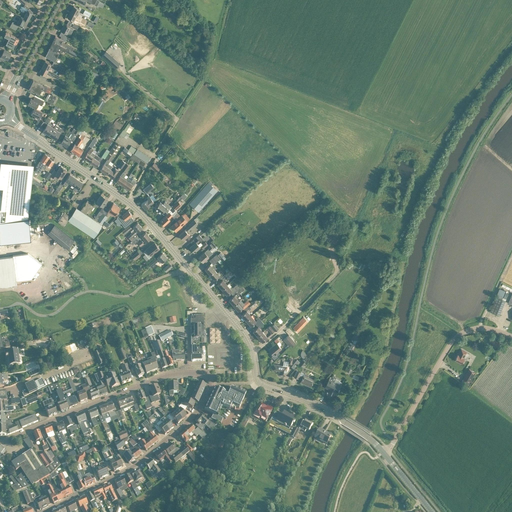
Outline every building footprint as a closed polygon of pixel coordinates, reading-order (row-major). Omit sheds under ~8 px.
[(127,0),(126,0),(122,5),(131,12),(136,7),(127,0)] [(21,6),(20,9),(21,10),(20,10),(23,12),(24,11),(25,12),(26,12),(23,17),(28,20),(33,12),(30,10),(31,10),(29,9),(28,9),(28,7),(25,4),(23,7),(21,6)] [(74,6),(71,11),(81,17),(83,14),(89,17),(91,13),(85,10),(83,14),(78,11),(79,9),(74,6)] [(7,10),(3,18),(8,20),(11,13),(7,10)] [(68,17),(72,20),(73,20),(75,18),(81,21),(83,18),(81,17),(71,11),(68,17)] [(12,21),(10,27),(16,30),(18,25),(19,25),(20,26),(22,27),(24,28),(28,20),(23,17),(21,16),(17,23),(12,21)] [(61,30),(65,32),(67,33),(70,35),(73,29),(70,28),(70,26),(67,24),(66,24),(65,23),(61,30)] [(5,38),(3,42),(10,45),(14,47),(19,38),(14,36),(6,32),(5,33),(4,35),(6,36),(5,38)] [(53,41),(66,48),(69,50),(71,46),(62,41),(63,39),(65,40),(67,35),(66,35),(61,32),(60,35),(62,36),(60,38),(55,35),(53,41)] [(50,46),(49,47),(59,52),(61,48),(64,50),(72,54),(74,52),(69,50),(66,48),(53,41),(50,46)] [(0,58),(3,61),(5,58),(8,59),(9,56),(9,55),(10,53),(6,51),(4,49),(4,50),(0,47),(0,58)] [(45,55),(49,58),(55,61),(59,52),(49,47),(45,55)] [(120,63),(106,51),(102,56),(115,68),(120,63)] [(42,66),(55,73),(56,70),(53,68),(50,67),(51,64),(45,61),(42,66)] [(39,72),(44,75),(45,75),(47,73),(50,74),(50,75),(53,77),(53,76),(58,79),(60,76),(55,73),(42,66),(39,72)] [(29,85),(28,87),(29,88),(28,88),(33,91),(39,94),(41,89),(50,93),(52,89),(37,82),(33,80),(32,80),(31,83),(30,85),(29,85)] [(53,103),(56,98),(48,93),(45,100),(49,102),(49,101),(53,103)] [(39,109),(41,105),(44,101),(34,96),(33,99),(31,97),(28,104),(34,107),(39,109)] [(100,109),(104,101),(100,99),(96,107),(100,109)] [(41,128),(44,123),(38,119),(39,117),(41,118),(43,113),(42,112),(42,111),(39,109),(34,107),(31,113),(35,115),(34,118),(38,120),(36,124),(38,125),(37,126),(41,128)] [(43,130),(49,134),(53,128),(50,126),(52,124),(48,122),(51,119),(48,117),(44,123),(47,124),(43,130)] [(124,130),(123,129),(119,135),(123,138),(125,136),(127,138),(129,134),(132,129),(133,126),(130,125),(131,124),(128,123),(124,130)] [(62,134),(65,130),(66,129),(66,128),(63,126),(63,127),(62,128),(56,124),(53,128),(49,134),(55,139),(59,133),(62,134)] [(62,140),(61,142),(66,146),(69,142),(72,138),(73,136),(75,138),(77,134),(78,133),(80,130),(80,129),(81,128),(78,126),(76,129),(74,128),(71,132),(69,130),(65,135),(63,138),(62,139),(61,140),(62,140)] [(73,146),(70,150),(75,154),(75,155),(77,156),(78,155),(78,156),(81,151),(83,149),(82,148),(83,145),(83,144),(81,142),(85,137),(81,134),(73,146)] [(112,147),(109,151),(110,151),(105,158),(107,159),(103,165),(100,169),(106,173),(112,166),(108,163),(110,161),(121,145),(115,142),(112,146),(112,147)] [(134,154),(136,155),(137,156),(141,159),(143,160),(147,163),(149,160),(151,158),(146,155),(137,149),(131,145),(128,150),(132,153),(133,153),(134,153),(134,154)] [(84,157),(90,162),(95,154),(92,152),(93,150),(90,148),(86,153),(84,157)] [(105,158),(110,151),(109,151),(106,149),(102,156),(101,156),(105,158)] [(37,165),(36,167),(37,167),(35,170),(39,173),(42,168),(44,169),(47,164),(46,166),(49,168),(51,165),(54,161),(49,157),(50,156),(45,153),(37,165)] [(132,154),(130,157),(138,163),(141,159),(137,156),(136,155),(134,154),(134,153),(133,153),(132,153),(132,154)] [(102,159),(99,157),(95,154),(90,162),(96,166),(99,162),(102,159)] [(160,168),(154,162),(150,167),(156,172),(160,168)] [(125,182),(126,180),(123,177),(123,176),(124,176),(126,174),(124,173),(130,165),(126,163),(122,168),(124,170),(123,172),(122,172),(116,180),(120,182),(120,184),(122,185),(123,185),(125,182)] [(54,170),(52,174),(51,175),(55,178),(57,175),(61,178),(67,170),(61,166),(57,171),(54,170)] [(113,178),(116,174),(118,170),(115,168),(112,166),(106,173),(113,178)] [(0,221),(28,218),(29,201),(32,168),(2,167),(0,168),(0,172),(0,171),(0,221)] [(70,173),(67,178),(66,180),(64,183),(67,185),(69,182),(72,184),(76,178),(70,173)] [(83,182),(76,178),(72,184),(75,186),(73,189),(76,192),(78,188),(80,186),(83,182)] [(133,178),(131,180),(128,178),(126,180),(125,182),(123,185),(129,189),(132,184),(133,185),(136,181),(133,178)] [(208,182),(190,204),(199,212),(217,190),(208,182)] [(154,187),(150,183),(143,189),(146,193),(154,187)] [(97,202),(95,204),(95,205),(96,205),(98,206),(100,204),(103,206),(105,203),(108,199),(101,194),(96,201),(97,202)] [(145,208),(149,205),(154,202),(153,201),(155,199),(152,195),(151,195),(149,196),(145,199),(146,200),(141,204),(145,208)] [(88,216),(91,210),(95,205),(95,204),(88,200),(85,204),(80,210),(72,223),(94,238),(102,225),(88,216)] [(164,225),(168,222),(170,220),(169,218),(171,216),(174,219),(178,214),(175,211),(176,210),(176,209),(181,204),(178,201),(177,200),(171,206),(171,207),(165,213),(167,214),(160,221),(164,225)] [(164,214),(165,213),(171,207),(171,206),(165,201),(163,204),(160,202),(158,204),(154,208),(161,213),(161,212),(164,214)] [(108,210),(109,211),(114,215),(115,214),(117,215),(119,213),(117,211),(120,207),(113,203),(110,207),(108,210)] [(100,211),(94,219),(97,221),(102,213),(106,208),(103,206),(99,211),(100,211)] [(317,216),(325,209),(323,206),(314,212),(317,216)] [(64,226),(68,220),(72,223),(80,210),(76,208),(71,216),(64,212),(58,222),(64,226)] [(102,213),(97,221),(102,224),(107,216),(105,214),(108,210),(106,208),(102,213)] [(117,218),(114,220),(118,225),(121,223),(125,227),(134,220),(131,216),(132,215),(128,210),(124,213),(122,215),(121,214),(116,217),(117,218)] [(182,226),(187,221),(182,216),(171,225),(176,231),(182,226)] [(0,243),(31,240),(29,218),(28,218),(0,221),(0,243)] [(187,241),(191,237),(187,232),(191,228),(192,229),(198,224),(194,219),(188,224),(189,225),(179,234),(183,239),(185,238),(187,241)] [(131,241),(137,235),(136,233),(138,231),(142,227),(137,222),(133,226),(133,227),(132,228),(130,226),(123,232),(125,234),(127,231),(128,231),(129,230),(132,233),(130,234),(127,236),(129,238),(131,240),(131,241)] [(54,224),(48,233),(67,249),(74,240),(54,224)] [(204,229),(199,234),(196,237),(198,239),(196,242),(195,241),(192,244),(192,245),(190,247),(194,252),(195,251),(196,250),(201,246),(203,249),(208,245),(205,242),(202,245),(200,242),(201,241),(203,239),(201,236),(206,231),(204,229)] [(141,240),(138,242),(141,246),(147,241),(151,238),(146,232),(142,235),(141,235),(140,236),(142,239),(141,240)] [(139,237),(137,235),(131,241),(130,242),(132,245),(140,238),(139,238),(139,237)] [(145,249),(145,250),(143,251),(149,258),(152,256),(151,255),(155,252),(159,249),(154,242),(150,245),(148,247),(145,249)] [(198,257),(203,262),(213,253),(210,251),(213,248),(211,246),(198,257)] [(152,261),(148,264),(150,267),(152,266),(154,264),(158,261),(160,263),(161,261),(162,262),(167,257),(162,252),(158,255),(157,257),(152,261)] [(0,257),(0,287),(12,286),(16,285),(16,280),(31,278),(42,264),(28,253),(13,255),(13,256),(0,257)] [(216,254),(209,260),(211,263),(213,265),(217,261),(220,264),(222,262),(220,259),(216,254)] [(164,268),(161,270),(163,274),(172,266),(169,263),(164,268)] [(209,274),(214,270),(210,264),(208,265),(205,268),(209,274)] [(218,279),(224,274),(220,269),(217,272),(214,270),(209,274),(214,279),(217,277),(218,279)] [(220,281),(217,283),(222,289),(227,285),(224,282),(224,281),(226,280),(225,279),(227,277),(226,276),(224,274),(218,279),(220,281)] [(230,292),(232,294),(241,285),(239,282),(234,286),(232,287),(231,287),(230,288),(227,285),(222,289),(227,295),(230,292)] [(229,299),(233,305),(239,300),(237,297),(239,296),(238,294),(244,289),(241,285),(232,294),(233,296),(229,299)] [(502,299),(506,291),(500,288),(496,296),(502,299)] [(239,300),(233,305),(238,310),(243,306),(244,308),(250,303),(247,300),(243,303),(240,299),(239,300)] [(244,312),(241,314),(246,320),(251,316),(247,311),(248,309),(249,310),(251,308),(250,307),(256,303),(254,300),(250,303),(244,308),(242,310),(244,312)] [(191,320),(190,320),(191,327),(191,346),(194,346),(196,346),(200,346),(202,346),(204,346),(204,338),(201,338),(201,334),(201,331),(204,331),(204,315),(191,316),(191,320)] [(257,320),(256,321),(251,316),(246,320),(251,325),(254,322),(256,324),(261,320),(258,317),(256,318),(257,320)] [(344,318),(341,316),(336,322),(339,325),(344,318)] [(297,332),(308,321),(303,317),(293,328),(297,332)] [(253,330),(257,336),(263,332),(259,328),(262,325),(264,324),(261,320),(256,324),(257,326),(253,330)] [(170,330),(164,333),(167,339),(173,336),(170,330)] [(257,336),(262,342),(267,337),(264,333),(263,332),(257,336)] [(162,341),(167,339),(164,333),(159,336),(162,341)] [(285,338),(288,342),(292,346),(294,345),(296,343),(296,342),(292,339),(289,335),(285,338)] [(346,346),(351,349),(357,339),(352,336),(346,346)] [(492,337),(489,341),(497,347),(500,343),(492,337)] [(271,356),(274,359),(277,356),(275,354),(276,353),(281,348),(280,346),(281,345),(281,344),(278,340),(276,342),(276,343),(269,349),(273,355),(271,356)] [(159,341),(154,343),(158,356),(159,357),(161,361),(165,360),(163,353),(159,341)] [(196,346),(194,346),(191,346),(192,346),(192,356),(191,356),(191,361),(192,361),(192,362),(193,362),(193,361),(201,361),(201,356),(202,356),(202,346),(200,346),(196,346)] [(44,355),(50,353),(48,347),(42,350),(44,355)] [(465,359),(467,360),(470,354),(469,353),(468,353),(461,349),(459,354),(458,354),(455,359),(462,363),(465,359)] [(9,366),(14,365),(20,364),(18,355),(21,355),(20,350),(10,352),(5,352),(6,357),(8,357),(9,366)] [(99,366),(103,364),(98,352),(94,353),(99,366)] [(171,358),(169,358),(166,352),(163,353),(165,360),(168,367),(173,366),(172,361),(171,358)] [(147,359),(148,363),(151,370),(152,372),(157,369),(155,364),(158,363),(156,358),(154,353),(151,354),(152,357),(147,359)] [(128,359),(127,359),(130,367),(131,369),(133,373),(136,372),(138,377),(144,375),(141,370),(139,364),(134,366),(131,358),(128,359)] [(162,369),(168,367),(165,360),(161,361),(159,362),(160,365),(162,369)] [(287,366),(288,361),(284,360),(283,366),(273,364),(272,369),(280,371),(280,374),(285,376),(287,366)] [(474,360),(469,366),(474,370),(479,364),(481,361),(479,360),(477,362),(474,360)] [(146,374),(152,372),(151,370),(148,363),(145,364),(144,361),(140,363),(139,364),(141,370),(144,368),(146,374)] [(131,380),(130,375),(129,373),(130,372),(128,368),(127,368),(126,365),(122,367),(124,374),(119,376),(122,384),(131,380)] [(470,381),(475,372),(469,369),(464,378),(470,381)] [(115,374),(114,374),(113,371),(109,373),(110,376),(107,377),(104,378),(108,387),(111,386),(112,388),(119,385),(115,374)] [(311,386),(313,382),(314,380),(308,377),(309,375),(304,373),(301,372),(300,372),(297,371),(294,377),(298,378),(302,380),(301,382),(311,386)] [(340,384),(341,382),(340,380),(336,378),(335,381),(330,379),(332,377),(330,376),(329,379),(326,387),(329,388),(327,391),(327,392),(326,394),(334,397),(340,384)] [(41,379),(33,383),(33,382),(25,385),(27,390),(27,391),(25,392),(22,393),(24,397),(45,387),(41,379)] [(96,390),(99,397),(107,394),(105,389),(102,381),(98,382),(101,388),(96,390)] [(199,382),(191,399),(193,400),(198,402),(206,385),(199,382)] [(169,386),(169,389),(169,396),(173,396),(173,391),(177,391),(177,392),(181,392),(182,391),(182,390),(182,385),(177,386),(177,383),(170,383),(170,386),(169,386)] [(53,385),(47,387),(50,394),(51,394),(56,392),(58,398),(59,401),(54,403),(58,414),(61,413),(69,409),(62,394),(60,388),(58,384),(53,386),(53,385)] [(85,385),(82,387),(79,388),(81,393),(77,395),(78,398),(80,402),(87,400),(85,394),(88,392),(88,390),(87,390),(85,385)] [(148,393),(149,395),(152,403),(155,402),(159,401),(157,395),(160,394),(159,391),(158,389),(158,390),(157,386),(150,389),(151,392),(148,393)] [(90,389),(87,390),(88,390),(88,392),(88,393),(89,393),(92,400),(99,397),(96,390),(95,390),(94,387),(90,389)] [(215,388),(204,410),(213,414),(211,419),(221,423),(223,418),(218,416),(216,415),(221,405),(222,405),(222,406),(222,407),(224,407),(230,409),(230,408),(232,405),(236,407),(239,408),(246,394),(235,388),(234,390),(231,389),(232,387),(231,387),(228,394),(226,393),(225,393),(217,389),(215,388)] [(65,393),(62,394),(69,409),(78,406),(76,401),(75,397),(72,390),(65,393)] [(137,394),(139,399),(140,401),(142,400),(146,410),(152,408),(148,398),(146,399),(145,396),(143,392),(137,394)] [(27,399),(29,405),(39,401),(36,395),(27,399)] [(130,396),(123,399),(126,406),(127,409),(133,406),(136,411),(139,410),(137,404),(134,406),(133,403),(130,396)] [(45,409),(49,417),(57,414),(53,406),(54,405),(51,399),(42,403),(45,409)] [(125,420),(123,416),(124,416),(122,412),(123,412),(123,411),(123,410),(127,409),(126,406),(123,399),(117,401),(121,411),(118,412),(122,421),(125,420)] [(192,409),(195,403),(186,399),(183,404),(181,403),(180,406),(186,410),(187,406),(192,409)] [(112,404),(105,406),(108,413),(110,419),(116,416),(119,422),(122,421),(118,412),(115,413),(114,410),(113,408),(112,404)] [(254,413),(258,416),(261,417),(260,419),(266,422),(267,420),(267,419),(270,413),(273,409),(268,406),(267,408),(259,404),(254,413)] [(99,409),(101,413),(103,420),(107,419),(105,414),(108,413),(105,406),(99,409)] [(183,412),(186,410),(180,406),(179,407),(178,407),(180,409),(176,413),(182,420),(187,416),(183,412)] [(98,416),(97,415),(96,410),(88,413),(90,418),(94,427),(98,426),(95,418),(98,416)] [(170,414),(168,416),(172,421),(174,419),(178,424),(182,420),(176,413),(173,410),(169,413),(170,414)] [(291,436),(295,428),(292,426),(293,423),(294,424),(297,419),(285,412),(282,417),(280,416),(281,415),(275,413),(269,424),(279,429),(291,435),(291,436)] [(81,429),(83,435),(87,433),(85,427),(82,421),(85,420),(85,418),(83,414),(75,417),(77,421),(81,429)] [(5,415),(2,415),(0,415),(0,425),(2,425),(5,425),(11,424),(11,422),(5,422),(5,415)] [(22,428),(38,422),(35,415),(15,424),(16,426),(14,427),(13,425),(12,426),(12,424),(11,424),(5,425),(5,426),(0,426),(0,435),(8,435),(22,429),(22,428)] [(207,422),(200,415),(195,421),(197,423),(195,426),(200,430),(205,425),(211,431),(216,425),(217,424),(210,419),(209,419),(207,422)] [(164,417),(160,421),(169,431),(174,428),(170,423),(172,421),(168,416),(165,418),(164,417)] [(71,423),(69,418),(63,421),(65,425),(67,430),(70,437),(73,435),(72,432),(78,430),(76,426),(73,427),(72,426),(73,426),(71,423)] [(242,431),(244,428),(240,426),(243,421),(247,423),(248,420),(244,418),(238,429),(242,431)] [(309,431),(311,428),(313,424),(306,420),(304,422),(303,422),(301,426),(300,426),(298,429),(305,432),(307,430),(309,431)] [(102,423),(105,430),(106,434),(110,432),(109,429),(106,421),(102,423)] [(165,435),(169,431),(160,421),(156,425),(157,425),(154,427),(159,433),(161,431),(165,435)] [(57,429),(54,430),(58,437),(62,445),(66,442),(63,435),(66,434),(65,431),(63,426),(63,425),(62,423),(56,426),(57,429)] [(146,433),(151,439),(148,441),(152,446),(158,441),(155,437),(154,436),(154,437),(151,433),(155,430),(150,424),(144,429),(142,430),(145,433),(146,433)] [(44,429),(46,433),(46,435),(47,435),(48,438),(45,440),(51,449),(54,447),(50,438),(55,436),(53,432),(52,431),(50,426),(44,429)] [(191,426),(185,431),(191,437),(193,435),(194,434),(196,437),(198,435),(199,436),(203,433),(200,430),(198,428),(195,431),(194,430),(195,430),(194,429),(191,426)] [(300,431),(295,428),(291,436),(291,435),(288,441),(291,442),(292,439),(294,440),(294,439),(296,439),(300,431)] [(327,445),(329,440),(332,436),(320,430),(317,434),(315,438),(327,445)] [(39,431),(33,433),(35,438),(36,441),(39,440),(40,440),(40,441),(44,451),(49,449),(46,443),(44,443),(41,435),(39,431)] [(191,437),(185,431),(179,436),(185,443),(191,438),(191,437)] [(128,437),(126,432),(118,435),(120,440),(128,437)] [(134,435),(131,436),(132,438),(137,444),(139,442),(136,437),(134,435)] [(34,449),(32,444),(28,436),(25,437),(26,439),(23,441),(31,450),(11,463),(16,471),(20,468),(22,472),(20,474),(21,474),(15,479),(23,489),(26,488),(27,488),(27,487),(31,487),(33,485),(39,482),(42,480),(49,476),(32,450),(34,449)] [(146,451),(152,446),(148,441),(146,439),(143,442),(142,441),(140,443),(142,446),(146,451)] [(121,441),(114,444),(117,450),(118,451),(125,446),(121,441)] [(80,453),(89,449),(86,443),(77,447),(80,453)] [(178,461),(179,461),(187,454),(189,452),(185,447),(181,450),(182,450),(181,451),(180,450),(179,450),(177,449),(176,449),(175,450),(170,444),(163,449),(175,464),(178,461)] [(141,454),(138,450),(135,447),(132,449),(133,451),(130,453),(135,459),(141,454)] [(73,450),(67,453),(70,459),(76,456),(73,450)] [(124,463),(121,456),(118,451),(117,450),(114,451),(117,457),(118,459),(114,460),(119,470),(123,468),(121,464),(124,463)] [(156,456),(153,458),(158,463),(160,462),(162,464),(165,462),(166,463),(166,462),(168,465),(172,462),(162,450),(155,456),(156,456)] [(129,451),(123,456),(125,460),(128,464),(135,459),(130,453),(129,451)] [(56,458),(55,458),(52,461),(47,453),(46,452),(38,458),(50,475),(52,473),(55,471),(60,465),(56,458)] [(75,457),(77,463),(87,459),(84,453),(75,457)] [(105,460),(106,462),(110,471),(113,470),(114,472),(119,470),(114,460),(114,461),(112,457),(105,460)] [(160,471),(150,460),(145,464),(149,470),(152,469),(156,474),(160,471)] [(181,463),(179,461),(178,461),(175,464),(180,469),(183,466),(181,463)] [(98,464),(100,467),(104,477),(109,475),(108,472),(110,471),(106,462),(103,463),(103,462),(98,464)] [(92,469),(93,473),(96,478),(98,476),(100,480),(104,477),(100,467),(95,469),(95,467),(94,468),(92,469)] [(82,470),(78,472),(82,481),(83,481),(83,483),(85,488),(90,486),(95,483),(92,475),(89,476),(88,474),(84,476),(82,470)] [(143,478),(138,470),(130,474),(136,482),(143,478)] [(50,475),(50,476),(52,479),(55,478),(58,476),(55,471),(52,473),(50,475)] [(59,473),(57,474),(61,482),(68,496),(72,494),(70,489),(69,487),(70,486),(66,479),(68,478),(65,472),(62,474),(61,471),(59,472),(60,473),(59,473)] [(162,480),(167,476),(163,471),(158,475),(162,480)] [(78,486),(80,490),(85,488),(78,473),(75,475),(77,480),(78,479),(80,482),(77,484),(78,486)] [(15,479),(12,475),(9,478),(15,485),(10,487),(14,492),(16,491),(19,490),(23,489),(15,479)] [(137,488),(136,485),(133,481),(133,482),(129,475),(124,478),(126,483),(127,485),(130,483),(132,487),(132,488),(136,494),(135,494),(137,497),(141,494),(137,488)] [(125,498),(124,497),(120,489),(123,487),(125,490),(128,488),(126,485),(124,482),(122,478),(115,482),(118,489),(116,491),(121,500),(125,498)] [(60,491),(59,492),(62,499),(68,496),(61,482),(57,484),(59,487),(61,490),(60,491)] [(109,484),(102,488),(104,492),(105,494),(106,494),(107,496),(109,495),(112,502),(117,500),(112,491),(109,484)] [(50,496),(54,504),(58,502),(54,494),(50,486),(46,488),(50,496)] [(107,500),(103,493),(101,489),(92,493),(96,499),(102,497),(104,501),(107,500)] [(33,502),(30,496),(28,491),(23,493),(27,505),(33,502)] [(62,499),(59,492),(58,491),(54,494),(58,502),(63,499),(62,499)] [(98,507),(97,504),(95,500),(93,498),(91,493),(87,495),(89,500),(90,503),(90,502),(95,511),(99,509),(99,508),(98,507)] [(34,494),(30,496),(33,502),(35,501),(36,502),(40,510),(42,509),(42,510),(45,508),(41,499),(40,499),(39,497),(35,499),(34,497),(35,497),(34,494)] [(48,506),(50,505),(46,497),(41,499),(45,508),(48,507),(48,506)] [(84,497),(76,500),(78,505),(80,508),(81,510),(82,511),(89,511),(85,505),(88,504),(86,501),(84,497)] [(73,502),(66,506),(68,510),(69,511),(74,511),(77,509),(76,506),(73,502)]
